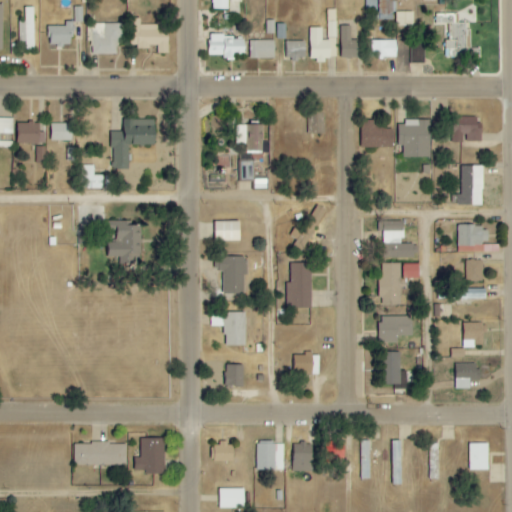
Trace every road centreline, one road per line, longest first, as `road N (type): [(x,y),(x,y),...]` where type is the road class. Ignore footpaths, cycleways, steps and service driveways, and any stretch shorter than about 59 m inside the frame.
road 1 (residential): [(196,0),(198,418),(188,511)]
road 2 (residential): [(511,418),(0,413)]
road 3 (residential): [(0,88),(511,87)]
road 4 (residential): [(354,89),(350,417)]
